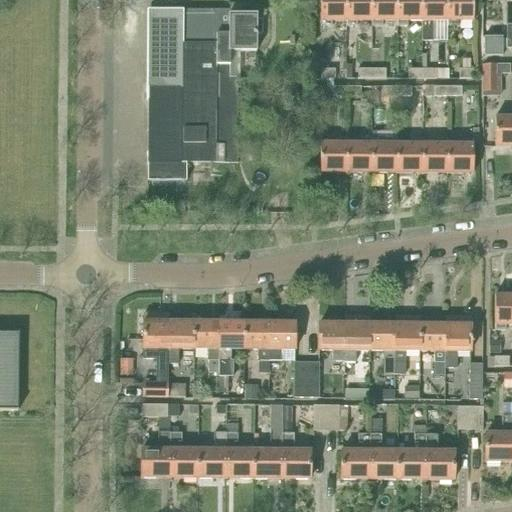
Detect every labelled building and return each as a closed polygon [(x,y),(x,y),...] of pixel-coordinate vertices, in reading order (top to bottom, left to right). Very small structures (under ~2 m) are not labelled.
[(346,20),(345,0),(319,0),(319,25),(331,25),(331,20),(346,20)] [(371,20),(370,0),(345,0),(346,20),(346,25),(356,25),(356,20),(371,20)] [(396,0),(370,0),(371,20),(370,25),(381,25),(381,20),(396,20),(396,0)] [(406,20),(420,20),(421,20),(421,0),(396,0),(396,20),(396,25),(406,25),(406,20)] [(420,20),(420,26),(420,42),(431,42),(431,20),(446,20),(447,20),(446,0),(421,0),(421,20),(420,20)] [(446,0),(447,20),(446,20),(446,26),(457,26),(457,20),(472,20),(472,0),(446,0)] [(229,10),(147,10),(147,180),(185,180),(185,162),(236,162),(236,77),(228,77),(228,51),(255,51),(255,34),(261,34),(261,20),(255,20),(255,14),(229,14),(229,10)] [(482,19),(482,34),(492,34),(492,19),(482,19)] [(482,35),(482,58),(502,58),(502,36),(482,35)] [(331,44),(311,44),(310,59),(331,59),(331,44)] [(509,73),(509,64),(495,64),(495,73),(509,73)] [(334,78),(335,69),(321,69),(321,78),(334,78)] [(472,78),(472,69),(460,69),(459,78),(472,78)] [(357,81),(370,81),(370,70),(357,70),(357,81)] [(385,71),(370,70),(370,81),(385,81),(385,71)] [(407,81),(421,80),(421,70),(407,70),(407,81)] [(421,70),(421,80),(448,80),(448,70),(421,70)] [(332,98),(345,98),(345,88),(333,88),(333,81),(326,81),(326,94),(332,94),(332,98)] [(383,98),(396,98),(396,87),(383,87),(383,98)] [(421,87),(396,87),(396,98),(421,98),(421,87)] [(447,87),(421,87),(421,98),(447,98),(447,87)] [(447,87),(447,98),(461,98),(461,91),(477,91),(477,87),(447,87)] [(345,88),(345,98),(360,98),(360,88),(345,88)] [(494,147),(511,147),(511,112),(509,112),(509,117),(495,116),(494,147)] [(319,173),(344,173),(345,137),(334,137),(334,142),(319,142),(319,173)] [(345,137),(344,173),(370,173),(370,137),(360,137),(360,142),(346,142),(346,137),(345,137)] [(370,173),(395,173),(396,138),(384,138),(384,142),(371,142),(371,137),(370,137),(370,173)] [(395,173),(421,173),(421,143),(421,138),(410,138),(410,142),(396,142),(396,138),(395,173)] [(421,173),(446,173),(446,143),(446,138),(435,138),(435,143),(421,143),(421,173)] [(446,143),(446,173),(472,173),(472,138),(460,138),(460,143),(446,143)] [(504,327),(511,326),(511,295),(494,295),(494,330),(504,330),(504,327)] [(167,364),(168,321),(169,321),(170,314),(143,314),(143,321),(142,321),(142,348),(155,349),(155,383),(167,383),(167,364)] [(394,317),(394,324),(394,374),(404,375),(404,352),(419,352),(419,324),(419,317),(394,317)] [(453,317),(453,324),(445,324),(445,364),(456,364),(456,352),(470,352),(470,325),(469,325),(469,317),(453,317)] [(168,321),(167,364),(177,364),(177,349),(193,349),(193,322),(169,321),(168,321)] [(207,373),(217,373),(218,322),(193,322),(193,349),(206,349),(206,361),(207,361),(207,373)] [(229,360),(229,349),(243,350),(243,322),(218,322),(217,373),(217,393),(225,393),(226,377),(231,377),(231,360),(229,360)] [(268,373),(268,360),(268,323),(243,322),(243,350),(256,350),(256,361),(258,362),(258,373),(268,373)] [(268,323),(268,360),(280,360),(280,350),(293,350),(294,323),(268,323)] [(343,374),(344,374),(344,323),(319,323),(318,350),(332,350),(331,362),(343,362),(343,374)] [(355,351),(370,351),(370,323),(344,323),(344,374),(354,374),(355,351)] [(370,323),(370,351),(384,351),(384,374),(394,374),(394,324),(370,323)] [(419,324),(419,352),(434,352),(434,375),(443,375),(443,364),(445,364),(445,324),(419,324)] [(0,334),(0,411),(17,412),(17,411),(16,411),(17,335),(0,334)] [(488,341),(488,354),(499,354),(499,341),(488,341)] [(508,366),(508,357),(494,357),(494,366),(508,366)] [(135,375),(136,360),(118,360),(118,374),(135,375)] [(293,398),(304,398),(305,363),(294,363),(293,398)] [(305,363),(304,398),(318,398),(319,363),(305,363)] [(481,400),(481,364),(469,364),(469,400),(481,400)] [(141,399),(168,399),(168,386),(168,384),(141,384),(141,399)] [(168,386),(168,399),(185,399),(184,386),(168,386)] [(244,386),(244,399),(257,399),(257,386),(244,386)] [(417,398),(417,387),(406,387),(406,398),(417,398)] [(381,400),(392,400),(392,391),(381,391),(381,400)] [(142,418),(167,418),(167,405),(142,405),(142,418)] [(175,405),(167,405),(167,418),(175,418),(175,405)] [(313,431),(325,431),(325,405),(313,405),(313,431)] [(360,406),(338,406),(325,405),(325,431),(347,431),(347,413),(360,413),(360,406)] [(188,407),(188,415),(197,415),(197,406),(188,407)] [(225,433),(237,433),(237,406),(225,406),(225,433)] [(282,406),(269,406),(269,428),(282,428),(282,406)] [(457,407),(457,413),(457,430),(469,430),(469,408),(457,407)] [(481,408),(469,408),(469,430),(481,430),(481,408)] [(511,463),(511,417),(501,418),(501,427),(504,427),(504,434),(484,434),(484,463),(511,463)] [(371,420),(371,432),(381,432),(381,420),(371,420)] [(413,435),(425,435),(425,427),(413,427),(413,435)] [(140,478),(168,479),(169,433),(156,433),(156,441),(159,441),(159,450),(140,449),(140,478)] [(168,479),(196,479),(196,450),(177,450),(177,442),(180,442),(180,433),(169,433),(168,479)] [(196,450),(196,479),(224,479),(225,433),(213,433),(212,442),(215,442),(215,450),(196,450)] [(253,479),(253,451),(233,451),(233,442),(236,442),(236,433),(225,433),(224,479),(253,479)] [(273,451),(253,451),(253,479),(280,480),(281,433),(271,433),(271,443),(273,443),(273,451)] [(309,451),(292,451),(292,433),(281,433),(280,480),(308,480),(309,451)] [(368,480),(368,435),(357,435),(357,443),(360,443),(360,451),(340,451),(340,480),(368,480)] [(380,435),(368,435),(368,480),(396,481),(396,451),(376,451),(376,444),(380,444),(380,435)] [(415,452),(396,451),(396,481),(424,481),(424,436),(413,435),(413,444),(415,444),(415,452)] [(436,436),(424,436),(424,481),(452,481),(452,452),(432,452),(432,445),(436,445),(436,436)]
